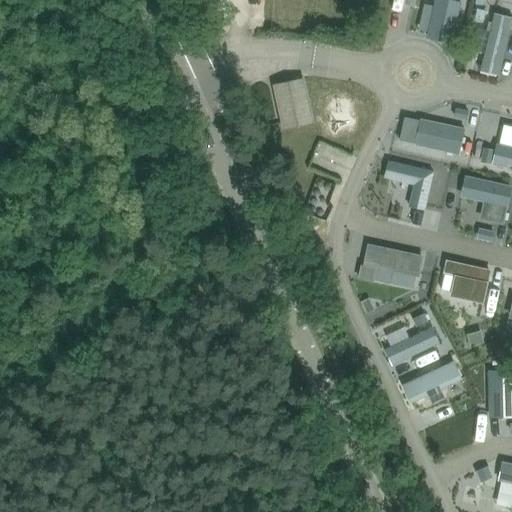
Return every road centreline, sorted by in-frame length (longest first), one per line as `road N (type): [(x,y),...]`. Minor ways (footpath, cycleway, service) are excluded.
road 1 (tertiary): [(380,511),(147,0)]
road 2 (track): [(240,203),(167,230),(0,318)]
